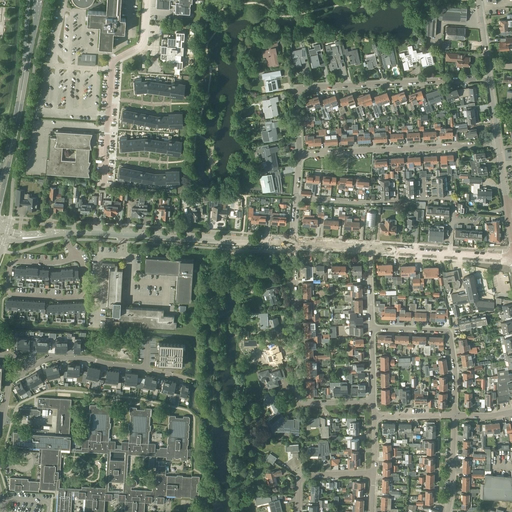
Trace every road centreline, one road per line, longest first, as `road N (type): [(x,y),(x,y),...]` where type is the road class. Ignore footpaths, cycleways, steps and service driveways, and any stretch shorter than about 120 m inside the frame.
road 1 (residential): [(300,155),(299,88),(489,77)]
road 2 (residential): [(373,401),(298,400),(292,243)]
road 3 (tertiary): [(66,233),(292,243)]
road 4 (residential): [(300,155),(498,143)]
road 5 (residential): [(74,254),(83,269),(81,294),(7,289),(13,261),(61,261)]
road 6 (residential): [(453,415),(448,333),(371,328)]
road 7 (unclassified): [(107,129),(111,64),(143,44),(145,0)]
road 8 (residential): [(423,199),(296,198)]
road 9 (residential): [(29,368),(48,357),(148,367)]
